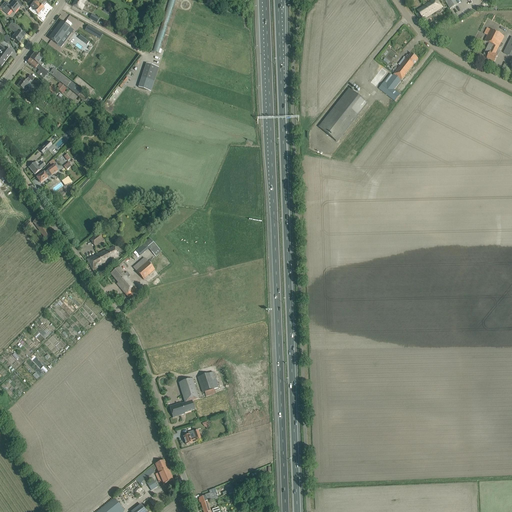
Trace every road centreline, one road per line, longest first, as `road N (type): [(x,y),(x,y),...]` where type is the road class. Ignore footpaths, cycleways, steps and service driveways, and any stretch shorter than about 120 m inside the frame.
road 1 (unclassified): [(308,511),(292,78),(303,0)]
road 2 (motorway): [(297,511),(277,0)]
road 3 (motorway): [(265,0),(285,511)]
road 4 (unclassified): [(195,511),(133,337),(0,152)]
road 5 (unclassified): [(511,88),(441,51),(396,0)]
